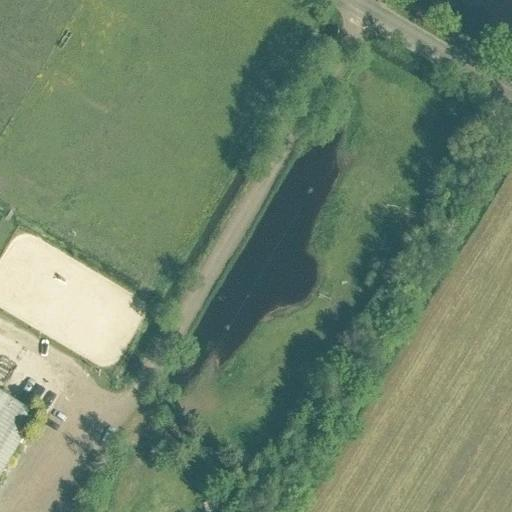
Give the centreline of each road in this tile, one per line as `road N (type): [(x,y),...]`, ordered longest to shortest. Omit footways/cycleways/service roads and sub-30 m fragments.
road 1 (track): [(366,12),(116,424),(77,402),(9,511)]
road 2 (secondary): [(511,100),(346,0)]
